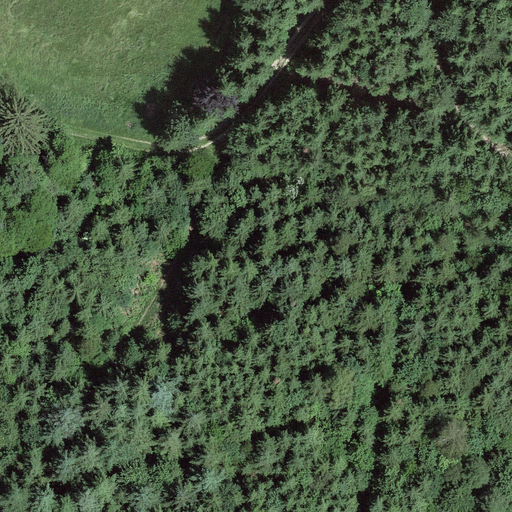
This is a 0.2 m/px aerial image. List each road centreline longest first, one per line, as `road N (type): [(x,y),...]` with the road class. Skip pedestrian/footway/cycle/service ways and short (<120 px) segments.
road 1 (track): [(0,115),(142,148),(196,146),(234,123),(342,0)]
road 2 (track): [(439,0),(462,112),(511,155)]
